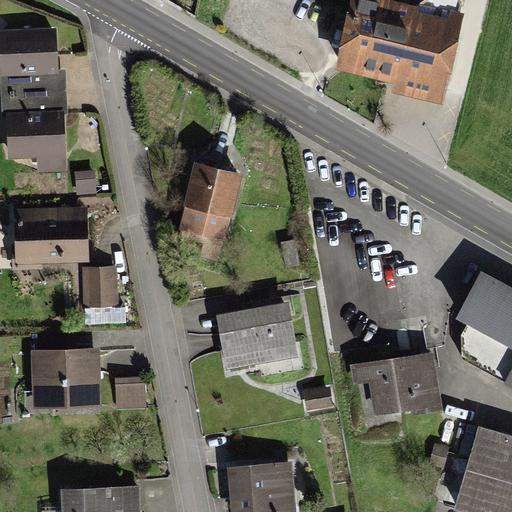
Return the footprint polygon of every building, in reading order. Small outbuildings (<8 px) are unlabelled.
[(353,0),(337,66),(435,90),(456,8),(438,3),(438,0),(353,0)] [(55,29),(0,29),(0,143),(0,158),(35,158),(35,170),(58,169),(55,29)] [(193,159),(176,224),(217,235),(234,170),(193,159)] [(82,207),(15,208),(16,257),(10,257),(10,269),(38,269),(38,260),(82,260),(82,207)] [(511,277),(483,262),(455,316),(511,345),(511,277)] [(113,271),(83,271),(84,306),(114,306),(113,271)] [(283,304),(217,314),(224,365),(291,356),(283,304)] [(93,352),(31,352),(32,408),(93,407),(93,352)] [(428,356),(350,368),(352,386),(368,384),(373,417),(400,413),(401,419),(437,414),(428,356)] [(324,386),(301,390),(304,408),(327,404),(324,386)] [(511,511),(511,442),(478,431),(454,506),(471,511),(511,511)] [(290,511),(289,493),(276,481),(275,468),(251,469),(250,456),(225,457),(226,511),(290,511)] [(132,511),(132,490),(60,490),(60,506),(54,506),(53,511),(132,511)]
